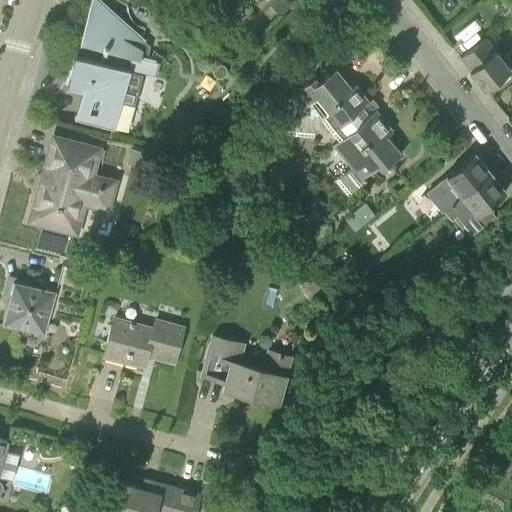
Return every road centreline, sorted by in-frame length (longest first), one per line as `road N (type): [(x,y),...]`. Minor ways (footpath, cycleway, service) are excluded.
road 1 (residential): [(211,455),(0,393)]
road 2 (tertiary): [(396,511),(511,334)]
road 3 (residential): [(511,165),(383,0)]
road 4 (residential): [(0,120),(32,0)]
